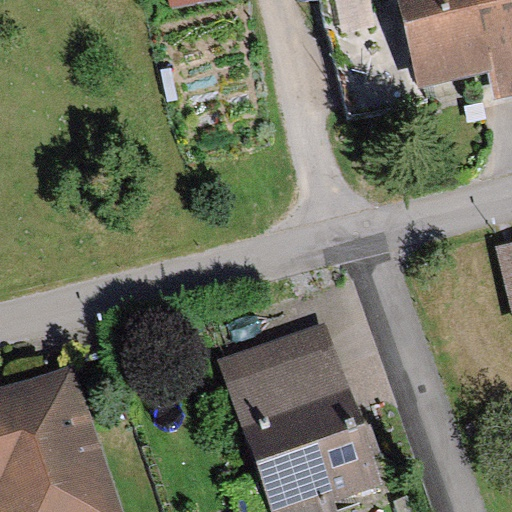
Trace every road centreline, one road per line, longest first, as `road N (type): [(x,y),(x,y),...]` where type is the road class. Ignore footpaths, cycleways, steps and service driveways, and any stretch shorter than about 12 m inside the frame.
road 1 (residential): [(367,233),(0,325)]
road 2 (residential): [(367,233),(462,511)]
road 3 (residential): [(511,200),(367,233)]
